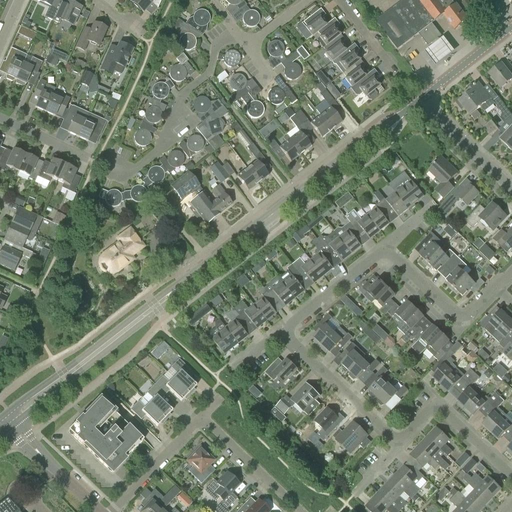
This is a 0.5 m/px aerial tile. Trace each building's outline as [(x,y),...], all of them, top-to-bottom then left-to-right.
[(37,0),(56,8),(59,1),(57,0),(37,0)] [(134,0),(132,3),(143,12),(150,2),(158,8),(161,0),(134,0)] [(245,6),(246,5),(241,0),(241,1),(241,3),(240,4),(239,5),(238,6),(236,6),(235,7),(239,11),(245,6)] [(468,20),(456,5),(452,0),(404,0),(376,22),(397,50),(419,33),(428,45),(440,36),(431,24),(444,15),(455,30),(468,20)] [(466,10),(471,6),(466,0),(465,0),(461,3),(466,10)] [(73,25),(80,8),(68,2),(65,9),(59,6),(53,22),(59,24),(61,20),(73,25)] [(248,11),(245,6),(239,11),(242,15),(243,14),(244,13),(245,12),(246,12),(247,11),(248,11)] [(324,25),(319,18),(323,15),(318,9),(301,23),(305,27),(303,28),(310,37),(316,32),(324,25)] [(196,25),(197,26),(198,27),(199,28),(201,28),(202,28),(204,28),(205,27),(206,26),(207,26),(208,24),(209,23),(210,22),(210,20),(210,19),(210,18),(210,16),(209,15),(208,14),(207,13),(206,12),(205,11),(203,11),(202,11),(200,11),(199,11),(197,12),(196,12),(195,13),(194,15),(194,16),(193,17),(193,19),(193,20),(193,22),(194,23),(195,24),(196,25)] [(243,14),(242,15),(242,17),(241,18),(241,19),(241,21),(242,22),(242,23),(243,25),(244,26),(245,27),(246,27),(248,28),(249,28),(250,28),(252,28),(253,28),(255,27),(256,26),(257,25),(258,24),(258,22),(259,21),(259,20),(259,18),(258,17),(258,15),(257,14),(256,13),(255,12),(254,12),(253,11),(251,11),(250,11),(248,11),(247,11),(246,12),(245,12),(244,13),(243,14)] [(321,48),(338,35),(333,28),(337,24),(332,18),(324,25),(316,32),(319,36),(317,37),(324,46),(321,48)] [(98,46),(106,28),(93,22),(88,35),(82,32),(75,48),(84,52),(88,41),(98,46)] [(182,49),(183,50),(184,51),(185,51),(187,52),(188,52),(190,52),(191,51),(192,51),(193,50),(194,49),(195,48),(196,46),(196,45),(196,44),(196,42),(196,41),(195,39),(194,38),(193,37),(192,36),(191,36),(190,35),(188,35),(187,35),(186,36),(184,36),(183,37),(182,38),(181,39),(180,40),(180,41),(180,43),(180,44),(180,45),(180,47),(181,48),(182,49)] [(344,50),(339,44),(343,41),(338,35),(321,48),(325,53),(323,54),(330,62),(336,58),(335,57),(344,50)] [(443,38),(424,52),(435,67),(454,53),(443,38)] [(48,55),(50,56),(54,46),(46,42),(48,55)] [(268,54),(269,56),(270,57),(271,58),(272,58),(273,59),(275,59),(276,59),(278,59),(279,58),(280,57),(281,57),(282,55),(283,54),(283,53),(284,52),(284,50),(284,49),(283,48),(283,46),(282,45),(281,44),(280,43),(278,43),(277,42),(275,42),(274,42),(273,43),(271,43),(270,44),(269,45),(268,46),(268,47),(267,49),(267,50),(267,52),(267,53),(268,54)] [(123,69),(132,49),(118,43),(115,52),(108,49),(99,69),(112,75),(114,72),(120,75),(123,69)] [(341,73),(358,60),(353,53),(357,50),(352,44),(344,50),(335,57),(336,58),(339,62),(337,63),(344,71),(341,73)] [(15,79),(22,63),(17,61),(21,53),(11,48),(5,63),(5,64),(9,66),(5,75),(6,75),(5,77),(6,80),(12,82),(13,81),(14,79),(15,79)] [(57,60),(66,62),(68,55),(52,51),(48,64),(55,66),(57,60)] [(225,65),(225,66),(226,67),(228,67),(229,68),(230,68),(232,69),(233,68),(235,68),(236,67),(237,67),(238,66),(239,64),(239,63),(240,62),(240,60),(240,59),(240,57),(239,56),(238,55),(237,54),(236,53),(235,52),(233,52),(232,52),(230,52),(229,52),(228,53),(226,54),(225,55),(225,56),(224,57),(218,55),(217,61),(223,61),(223,62),(224,63),(225,65)] [(22,63),(15,79),(16,80),(16,82),(16,84),(22,86),(24,85),(24,84),(25,84),(31,71),(36,74),(42,62),(32,58),(28,66),(22,63)] [(81,70),(84,63),(77,60),(74,66),(81,70)] [(364,76),(359,69),(363,66),(358,60),(341,73),(345,78),(343,79),(350,87),(355,83),(364,76)] [(192,70),(187,63),(182,67),(180,67),(178,66),(176,67),(174,68),(172,71),(171,74),(170,75),(171,77),(171,78),(172,80),(172,81),(173,82),(174,82),(175,83),(177,83),(178,83),(181,83),(184,82),(186,80),(187,78),(187,76),(187,74),(192,70)] [(68,74),(71,66),(66,64),(63,71),(68,74)] [(501,88),(511,79),(511,78),(501,65),(489,74),(501,88)] [(284,77),(285,78),(286,79),(287,80),(288,81),(289,81),(290,81),(292,81),(293,81),(294,81),(295,80),(296,79),(297,78),(298,77),(299,76),(299,75),(299,73),(299,72),(298,71),(298,70),(297,68),(296,68),(295,67),(294,66),(293,66),(291,66),(290,66),(289,66),(287,67),(286,67),(285,68),(284,69),(284,71),(283,72),(283,73),(283,75),(284,76),(284,77)] [(355,83),(359,87),(357,88),(364,97),(365,96),(368,100),(371,101),(376,97),(376,94),(373,90),(378,85),(373,79),(377,76),(372,69),(364,76),(355,83)] [(79,84),(88,88),(89,85),(95,84),(94,76),(85,72),(79,84)] [(323,87),(328,83),(319,72),(314,76),(323,87)] [(247,94),(244,89),(244,88),(245,88),(245,86),(245,85),(246,84),(245,82),(245,81),(245,80),(244,79),(243,78),(242,77),(241,76),(239,76),(238,76),(236,76),(235,76),(234,76),(232,77),(231,78),(230,79),(230,80),(229,82),(229,83),(229,85),(229,86),(230,87),(230,89),(231,90),(232,91),(234,91),(235,92),(236,92),(238,92),(238,94),(241,99),(247,94)] [(44,112),(54,91),(55,89),(45,84),(46,83),(40,80),(35,91),(41,94),(35,106),(34,108),(44,112)] [(174,88),(170,81),(165,85),(164,84),(163,84),(162,84),(161,84),(159,84),(157,85),(155,86),(154,87),(153,88),(152,89),(152,91),(152,93),(152,94),(152,95),(153,96),(153,97),(152,101),(159,104),(161,101),(162,101),(164,100),(165,99),(167,98),(168,97),(168,96),(169,95),(169,94),(169,93),(169,92),(174,88)] [(469,94),(480,107),(484,112),(495,104),(502,113),(500,118),(504,124),(511,115),(498,98),(492,102),(490,99),(477,83),(473,86),(473,85),(471,85),(467,88),(467,90),(468,90),(467,91),(469,94)] [(283,84),(276,89),(274,90),(273,90),(271,90),(270,91),(269,92),(268,93),(268,94),(267,96),(267,97),(267,98),(267,100),(267,101),(268,102),(269,104),(270,105),(271,105),(272,106),(274,106),(275,106),(277,106),(278,106),(279,105),(280,105),(281,104),(282,102),(283,101),(283,100),(284,98),(288,99),(288,101),(291,105),(296,101),(283,84)] [(54,91),(44,112),(54,117),(57,111),(62,113),(69,98),(54,91)] [(327,105),(333,101),(326,91),(320,95),(327,105)] [(250,97),(247,94),(241,99),(247,107),(246,110),(246,113),(248,116),(250,118),(254,119),(258,118),(261,116),(262,113),(263,109),(261,106),(258,103),(254,102),(253,102),(252,103),(251,103),(248,99),(250,97)] [(476,110),(480,107),(469,94),(461,100),(460,99),(459,99),(455,101),(455,103),(462,111),(464,110),(469,116),(470,115),(474,121),(480,116),(476,110)] [(206,120),(210,117),(222,107),(217,101),(215,103),(209,104),(209,103),(208,101),(208,100),(207,100),(206,99),(205,98),(204,98),(203,98),(202,97),(201,97),(199,98),(197,99),(196,99),(195,101),(194,101),(193,103),(193,104),(193,106),(193,107),(193,109),(194,110),(194,111),(195,112),(197,113),(198,114),(199,114),(201,115),(202,115),(206,120)] [(67,133),(77,137),(88,113),(72,106),(68,116),(74,119),(67,133)] [(144,115),(144,117),(144,118),(145,120),(145,121),(146,122),(147,123),(149,124),(150,125),(151,125),(153,125),(154,125),(156,125),(157,124),(158,123),(159,122),(160,121),(161,120),(161,118),(161,117),(161,115),(161,114),(160,112),(159,111),(158,110),(157,109),(156,109),(154,108),(153,108),(151,108),(150,109),(149,109),(147,110),(146,111),(145,112),(145,114),(144,115)] [(319,116),(331,131),(341,123),(329,108),(319,116)] [(294,115),(289,109),(283,114),(288,120),(289,119),(295,128),(285,136),(286,137),(300,155),(310,147),(302,137),(308,133),(301,125),(294,115)] [(301,125),(307,121),(299,111),(294,115),(301,125)] [(104,121),(88,113),(77,137),(88,142),(92,133),(97,136),(104,121)] [(511,127),(511,128),(500,141),(511,151),(511,150),(511,115),(506,122),(511,127)] [(319,116),(309,124),(321,139),(331,131),(319,116)] [(210,117),(206,120),(203,122),(206,125),(205,127),(205,128),(205,129),(205,130),(200,134),(205,141),(211,136),(212,137),(213,137),(214,137),(216,137),(217,136),(219,136),(220,135),(220,134),(221,133),(222,132),(222,131),(222,129),(222,128),(222,127),(221,125),(221,124),(219,122),(217,121),(216,120),(215,120),(214,120),(213,120),(210,117)] [(491,138),(498,130),(491,120),(486,124),(490,130),(487,133),(491,138)] [(153,136),(156,130),(141,124),(139,129),(141,130),(140,130),(138,131),(137,132),(136,132),(135,133),(134,135),(134,136),(133,137),(133,139),(133,140),(134,142),(135,143),(135,144),(137,145),(138,146),(139,147),(141,147),(142,148),(144,147),(145,147),(147,146),(148,145),(149,144),(150,143),(150,142),(151,140),(151,139),(151,137),(151,136),(150,135),(150,134),(153,136)] [(254,158),(260,154),(242,131),(239,134),(249,147),(247,148),(254,158)] [(271,149),(276,145),(269,135),(263,139),(271,149)] [(186,144),(186,145),(186,146),(186,148),(187,149),(188,150),(189,151),(190,152),(191,153),(192,153),(194,154),(195,154),(197,153),(198,153),(199,152),(200,151),(201,150),(202,149),(203,148),(203,146),(203,145),(203,144),(203,142),(202,141),(201,140),(200,139),(199,138),(198,137),(197,137),(195,136),(194,136),(192,137),(191,137),(190,138),(189,139),(188,140),(187,141),(186,142),(186,144)] [(290,163),(300,155),(286,137),(283,139),(286,143),(278,149),(290,163)] [(17,172),(25,155),(13,149),(12,152),(5,149),(3,156),(2,155),(0,160),(0,170),(3,172),(5,167),(17,172)] [(166,160),(166,161),(166,162),(167,164),(167,165),(168,166),(169,167),(170,168),(171,169),(173,169),(174,170),(176,170),(177,169),(178,169),(180,168),(181,167),(182,166),(182,165),(183,164),(183,162),(183,161),(183,160),(183,158),(182,157),(182,156),(181,155),(180,154),(178,153),(177,153),(176,152),(174,152),(173,153),(171,153),(170,154),(169,155),(168,156),(167,157),(167,158),(166,160)] [(37,177),(43,163),(25,155),(17,172),(29,177),(28,179),(35,182),(37,177)] [(431,167),(428,170),(442,184),(436,192),(442,198),(452,188),(447,183),(456,172),(450,167),(449,168),(445,164),(439,158),(437,161),(431,167)] [(57,181),(64,165),(52,160),(50,164),(44,161),(43,163),(37,177),(49,182),(51,178),(57,181)] [(246,169),(258,184),(268,176),(256,161),(246,169)] [(221,185),(229,178),(217,163),(209,169),(221,185)] [(64,165),(57,181),(63,183),(61,188),(74,194),(77,186),(71,184),(77,171),(64,165)] [(229,178),(234,175),(226,165),(222,168),(229,178)] [(143,185),(147,189),(153,184),(154,185),(155,185),(157,185),(158,185),(159,184),(160,184),(161,183),(162,182),(163,181),(164,180),(164,179),(164,178),(164,176),(164,175),(167,173),(162,166),(159,168),(157,168),(156,167),(154,168),(152,169),(151,169),(149,171),(148,172),(148,174),(148,175),(147,176),(147,177),(147,178),(141,182),(143,185)] [(248,192),(258,184),(246,169),(236,177),(248,192)] [(404,172),(389,184),(393,189),(409,178),(404,172)] [(185,197),(199,187),(188,173),(170,187),(181,201),(186,198),(185,197)] [(411,193),(416,189),(408,179),(399,186),(401,188),(395,193),(407,209),(417,201),(411,193)] [(149,192),(147,189),(143,185),(141,187),(139,187),(138,187),(137,187),(135,187),(134,188),(133,188),(132,189),(131,190),(130,192),(123,193),(124,202),(131,200),(132,201),(132,202),(133,203),(134,203),(136,204),(137,204),(138,204),(140,204),(142,203),(144,202),(145,200),(146,199),(147,197),(147,196),(146,194),(149,192)] [(449,197),(438,209),(444,214),(455,202),(459,198),(467,206),(478,194),(472,188),(469,185),(463,190),(459,187),(459,186),(449,197)] [(212,204),(219,213),(231,204),(217,186),(210,192),(216,200),(212,204)] [(219,213),(212,204),(199,187),(185,197),(186,198),(190,203),(206,224),(220,214),(219,213)] [(124,202),(123,193),(119,194),(118,193),(117,192),(116,192),(115,191),(114,191),(112,191),(111,191),(110,192),(109,192),(107,193),(101,190),(98,199),(105,201),(105,202),(105,203),(105,204),(106,205),(107,206),(108,207),(109,208),(111,208),(113,208),(115,208),(117,207),(118,206),(119,206),(120,205),(120,204),(121,203),(124,203),(124,202)] [(348,203),(353,199),(348,193),(335,203),(339,208),(347,202),(348,203)] [(398,216),(407,209),(395,193),(385,201),(384,200),(380,203),(389,215),(394,212),(398,216)] [(385,219),(389,215),(380,203),(375,207),(376,208),(366,216),(379,231),(388,223),(385,219)] [(506,217),(492,204),(485,211),(480,206),(465,222),(472,229),(481,219),(493,231),(506,217)] [(332,205),(320,215),(323,219),(327,216),(333,212),(336,209),(332,205)] [(138,219),(149,210),(146,206),(135,215),(138,219)] [(10,225),(28,232),(35,216),(27,213),(25,218),(15,214),(10,225)] [(60,227),(65,217),(56,213),(51,223),(60,227)] [(379,231),(366,216),(361,220),(359,217),(355,220),(350,214),(345,217),(350,223),(350,224),(359,235),(364,231),(369,239),(379,231)] [(312,222),(306,226),(310,231),(315,226),(312,222)] [(338,238),(351,254),(360,246),(354,239),(359,235),(350,224),(350,223),(342,229),(338,228),(334,232),(338,238)] [(28,233),(28,232),(10,225),(5,235),(15,240),(13,245),(20,249),(21,248),(24,240),(29,242),(31,241),(34,235),(28,233)] [(306,226),(292,237),(296,242),(304,236),(310,231),(306,226)] [(511,248),(511,247),(511,227),(506,235),(501,230),(492,240),(501,248),(506,243),(511,248)] [(100,259),(99,265),(101,270),(106,274),(112,275),(117,273),(133,261),(133,260),(130,256),(135,252),(135,254),(139,251),(143,248),(130,230),(117,240),(119,243),(118,244),(116,246),(114,247),(115,249),(110,252),(109,254),(108,252),(104,255),(100,259)] [(440,251),(445,246),(430,232),(422,241),(428,247),(419,256),(424,261),(423,262),(426,265),(440,251)] [(458,233),(452,240),(462,249),(468,243),(458,233)] [(351,254),(338,238),(332,243),(328,238),(322,237),(321,236),(317,240),(331,257),(335,254),(341,262),(351,254)] [(478,250),(484,243),(478,239),(473,245),(478,250)] [(290,250),(296,245),(292,240),(286,245),(290,250)] [(326,261),(331,257),(317,240),(312,243),(317,249),(315,251),(315,254),(317,256),(310,261),(323,276),(332,268),(326,261)] [(20,249),(13,245),(13,246),(9,244),(7,250),(3,248),(0,253),(0,266),(13,272),(20,256),(36,263),(39,256),(21,248),(20,249)] [(484,246),(478,252),(482,256),(488,249),(484,246)] [(449,267),(458,259),(449,251),(445,256),(440,251),(426,265),(430,269),(431,268),(436,273),(445,263),(449,267)] [(323,276),(310,261),(305,265),(300,259),(291,266),(303,280),(307,276),(313,284),(323,276)] [(453,290),(466,276),(462,272),(466,267),(458,259),(449,267),(454,272),(445,281),(450,286),(449,287),(453,290)] [(298,284),(303,280),(291,266),(287,269),(289,272),(286,275),(289,278),(282,283),(295,299),(304,291),(298,284)] [(466,276),(453,290),(456,294),(457,293),(462,297),(471,288),(475,292),(484,283),(479,279),(475,284),(466,276)] [(374,300),(386,288),(378,280),(371,287),(367,283),(358,292),(371,304),(374,300)] [(295,299),(282,283),(276,288),(272,282),(264,289),(263,287),(275,302),(279,299),(285,306),(295,299)] [(270,306),(275,302),(263,287),(258,291),(264,298),(254,306),(267,321),(276,313),(270,306)] [(376,318),(379,321),(387,313),(392,307),(388,303),(394,295),(393,295),(394,294),(395,293),(390,288),(389,287),(387,289),(386,288),(374,300),(382,308),(379,311),(381,313),(376,318)] [(354,313),(358,308),(345,296),(340,301),(354,313)] [(267,321),(254,306),(249,310),(243,302),(234,309),(247,325),(251,321),(257,329),(267,321)] [(403,322),(415,309),(407,302),(400,309),(395,304),(392,307),(387,313),(392,318),(395,314),(403,322)] [(8,306),(5,313),(17,318),(21,312),(14,308),(8,306)] [(242,328),(247,325),(234,309),(226,316),(232,323),(226,328),(239,344),(248,336),(242,328)] [(415,309),(403,322),(397,328),(405,335),(401,339),(406,344),(412,338),(421,329),(416,324),(423,317),(415,309)] [(492,337),(509,318),(500,311),(491,320),(487,316),(478,325),(483,330),(484,329),(492,337)] [(192,326),(201,319),(196,313),(187,320),(192,326)] [(319,348),(334,333),(326,325),(332,319),(327,314),(319,323),(323,327),(313,338),(315,340),(313,342),(319,348)] [(14,327),(17,320),(12,317),(8,324),(14,327)] [(511,321),(509,318),(492,337),(500,344),(499,345),(504,349),(511,340),(508,336),(511,331),(511,321)] [(239,344),(226,328),(219,320),(215,323),(216,329),(208,335),(224,355),(239,344)] [(377,325),(372,330),(390,349),(396,344),(377,325)] [(425,350),(440,334),(432,326),(425,333),(421,329),(412,338),(425,350)] [(334,333),(319,348),(325,354),(328,352),(329,353),(340,343),(344,347),(352,338),(348,334),(342,340),(334,333)] [(438,362),(448,351),(443,347),(449,341),(440,334),(425,350),(438,362)] [(159,346),(164,352),(169,348),(163,342),(159,346)] [(472,342),(467,347),(474,352),(478,348),(472,342)] [(361,359),(362,360),(365,356),(352,344),(344,353),(348,357),(341,364),(349,372),(361,359)] [(511,345),(502,354),(510,361),(511,359),(511,345)] [(440,385),(456,368),(452,364),(454,362),(450,358),(454,354),(449,350),(448,351),(438,362),(439,362),(438,362),(443,366),(432,378),(440,385)] [(366,364),(362,360),(361,359),(349,372),(350,373),(349,376),(353,380),(357,379),(357,380),(367,369),(372,373),(380,364),(375,360),(372,364),(368,361),(366,364)] [(297,370),(286,360),(277,370),(272,365),(264,373),(274,382),(277,378),(284,384),(297,370)] [(171,369),(167,374),(173,380),(190,396),(195,391),(194,390),(196,387),(184,376),(189,371),(179,361),(171,369)] [(499,364),(493,370),(501,379),(507,373),(499,364)] [(377,398),(389,386),(381,378),(387,371),(383,367),(374,376),(379,380),(369,391),(369,392),(368,395),(373,399),(376,398),(377,398)] [(466,383),(474,374),(470,370),(464,376),(456,368),(440,385),(440,386),(438,388),(444,394),(447,392),(448,393),(461,379),(466,383)] [(408,373),(413,378),(416,375),(411,370),(408,373)] [(474,374),(466,383),(470,387),(479,378),(474,374)] [(162,379),(155,386),(165,396),(169,391),(181,403),(185,399),(186,400),(190,396),(173,380),(168,384),(162,379)] [(304,413),(319,397),(306,384),(291,400),(304,413)] [(155,386),(147,394),(153,400),(149,405),(166,421),(171,416),(170,415),(172,412),(160,401),(165,396),(155,386)] [(389,386),(377,398),(377,399),(376,402),(381,406),(384,405),(385,406),(395,395),(399,399),(407,391),(403,387),(397,393),(389,386)] [(465,409),(477,396),(468,389),(456,402),(458,403),(455,405),(462,411),(464,409),(465,409)] [(491,407),(500,397),(495,393),(486,403),(491,407)] [(477,396),(465,409),(465,410),(463,412),(469,418),(471,416),(473,417),(485,404),(477,396)] [(500,397),(491,407),(495,411),(504,402),(500,397)] [(283,416),(292,407),(283,399),(274,408),(283,416)] [(128,428),(114,414),(100,400),(82,419),(81,419),(68,433),(82,447),(83,446),(112,474),(125,461),(125,460),(143,441),(129,427),(128,428)] [(138,404),(131,411),(141,421),(145,417),(157,428),(160,424),(162,426),(166,421),(149,405),(144,409),(138,404)] [(323,442),(338,426),(333,421),(336,417),(327,409),(314,422),(322,429),(316,436),(323,442)] [(490,433),(502,420),(494,412),(482,425),(490,433)] [(511,427),(511,422),(506,416),(502,420),(490,433),(498,441),(511,427)] [(367,437),(352,423),(343,433),(339,430),(332,437),(351,454),(367,437)] [(427,437),(440,450),(447,457),(452,452),(445,445),(449,441),(435,428),(427,437)] [(436,454),(440,450),(427,437),(418,446),(439,466),(445,471),(449,467),(436,454)] [(435,470),(439,466),(418,446),(409,456),(422,468),(427,463),(435,470)] [(201,485),(210,475),(205,470),(213,462),(200,449),(187,462),(192,468),(187,473),(201,485)] [(460,468),(470,458),(465,453),(455,462),(460,468)] [(467,474),(475,466),(470,461),(462,469),(467,474)] [(481,473),(485,468),(479,463),(475,468),(481,473)] [(394,476),(415,495),(420,490),(412,483),(416,478),(419,481),(423,477),(415,469),(411,473),(403,466),(394,476)] [(227,474),(216,485),(213,482),(204,491),(215,502),(218,499),(225,505),(217,511),(228,511),(229,511),(227,510),(237,500),(231,494),(239,486),(227,474)] [(471,479),(467,474),(462,479),(475,491),(470,496),(483,508),(492,499),(471,479)] [(471,479),(492,499),(500,489),(488,477),(483,482),(475,474),(471,479)] [(411,499),(415,495),(394,476),(386,484),(399,497),(403,492),(411,499)] [(398,511),(407,504),(399,497),(386,484),(377,494),(396,511),(398,511)] [(162,498),(168,504),(180,492),(174,486),(162,498)] [(444,488),(440,493),(445,498),(449,493),(444,488)] [(143,498),(150,493),(146,489),(140,494),(143,498)] [(478,511),(483,508),(470,496),(464,490),(460,494),(458,492),(454,497),(469,511),(478,511)] [(161,511),(162,511),(156,507),(163,500),(154,491),(144,501),(149,505),(142,511),(161,511)] [(181,492),(176,497),(186,508),(191,503),(181,492)] [(387,511),(396,511),(377,494),(369,503),(376,510),(373,511),(384,511),(386,510),(387,511)] [(469,511),(454,497),(449,501),(457,509),(454,511),(469,511)] [(269,511),(258,502),(249,511),(243,506),(237,511),(269,511)]
